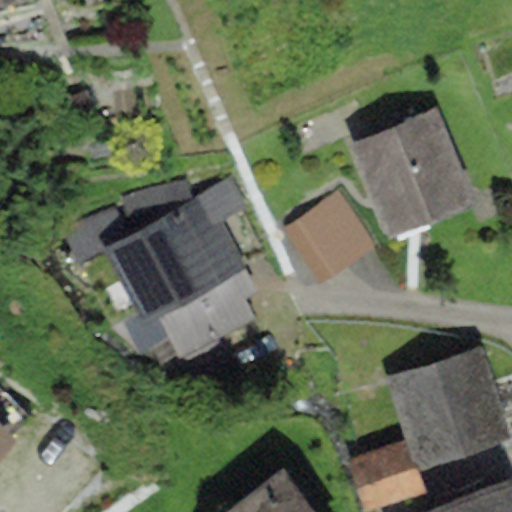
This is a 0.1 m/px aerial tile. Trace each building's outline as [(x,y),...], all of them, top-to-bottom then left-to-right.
[(438,102),(353,137),(389,224),(474,189),(438,102)] [(196,192),(186,175),(119,195),(130,227),(125,230),(112,207),(59,226),(81,262),(106,251),(145,314),(125,324),(141,352),(171,337),(181,358),(257,313),(247,297),(259,292),(241,263),(265,250),(230,177),(196,192)] [(339,195),(285,228),(317,279),(371,246),(339,195)] [(509,423),(479,340),(389,372),(419,456),(509,423)] [(0,393),(0,445),(26,414),(0,393)] [(405,435),(353,454),(373,507),(425,487),(405,435)] [(333,511),(285,453),(219,507),(223,511),(333,511)] [(511,511),(511,465),(415,503),(418,511),(511,511)]
